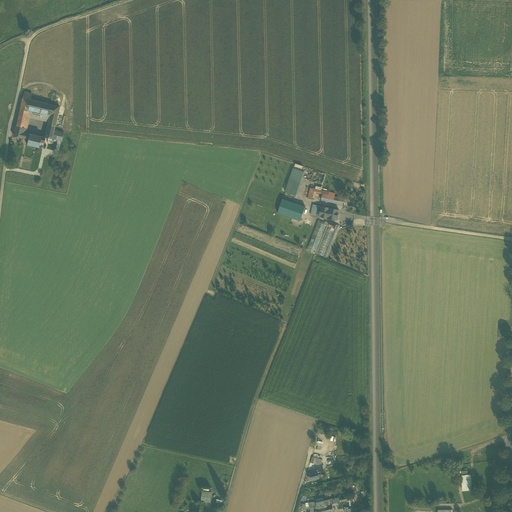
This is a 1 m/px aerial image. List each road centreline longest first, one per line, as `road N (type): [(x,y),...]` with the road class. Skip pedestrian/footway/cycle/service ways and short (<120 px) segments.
road 1 (track): [(223,511),(286,322)]
road 2 (unclassified): [(0,207),(29,37)]
road 3 (unclassified): [(511,239),(351,216)]
